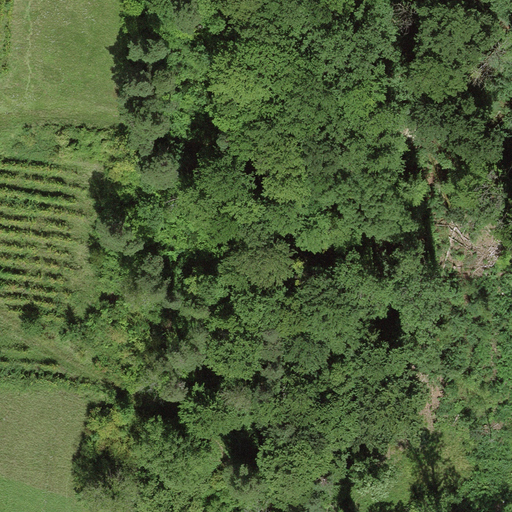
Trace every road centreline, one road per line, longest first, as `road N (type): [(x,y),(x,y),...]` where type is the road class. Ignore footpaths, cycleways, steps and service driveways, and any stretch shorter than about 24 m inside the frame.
road 1 (track): [(0,122),(89,116),(190,142),(226,139),(291,113),(337,51),(366,30),(474,0)]
road 2 (track): [(0,315),(170,414)]
